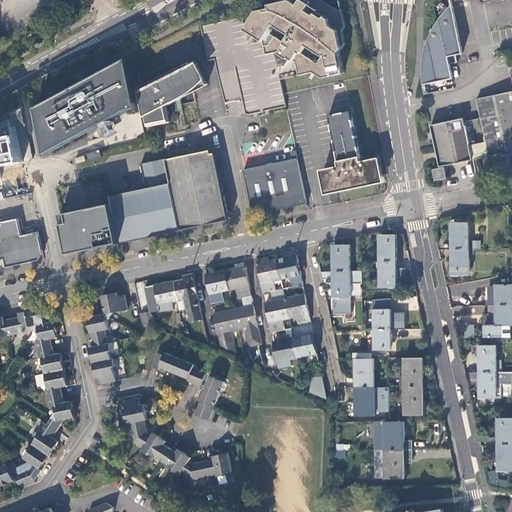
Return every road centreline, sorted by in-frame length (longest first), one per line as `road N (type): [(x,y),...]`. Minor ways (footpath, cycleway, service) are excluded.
road 1 (secondary): [(412,208),(479,511)]
road 2 (secondary): [(31,78),(195,0)]
road 3 (secondary): [(390,28),(412,208)]
road 4 (residential): [(86,397),(142,385),(183,403),(181,432),(206,434)]
road 5 (residential): [(303,233),(335,382)]
road 6 (secondary): [(160,0),(31,78)]
road 7 (tertiary): [(196,255),(63,283)]
road 8 (residential): [(272,366),(248,244)]
